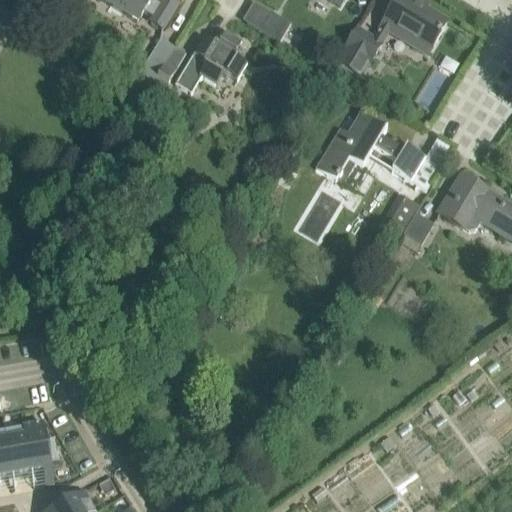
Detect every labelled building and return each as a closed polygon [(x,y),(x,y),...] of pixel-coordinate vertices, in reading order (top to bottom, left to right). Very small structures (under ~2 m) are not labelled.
[(8,0),(0,0),(0,27),(6,31),(21,7),(8,0)] [(150,0),(102,0),(139,22),(145,11),(155,17),(152,22),(163,29),(177,6),(166,0),(164,0),(160,8),(150,1),(150,0)] [(326,0),(341,9),(346,0),(326,0)] [(415,42),(411,48),(427,57),(447,24),(413,4),(415,0),(397,0),(384,23),(393,29),(415,42)] [(270,14),(258,32),(279,45),(290,26),(270,14)] [(382,45),(373,40),(357,30),(336,64),(353,74),(362,60),(370,65),(382,45)] [(237,83),(246,68),(236,61),(238,58),(234,55),(241,45),(225,35),(219,46),(215,44),(213,47),(202,41),(174,87),(191,97),(201,81),(214,89),(221,78),(224,80),(226,76),(237,83)] [(138,79),(149,86),(173,48),(162,41),(138,79)] [(161,94),(168,82),(185,55),(173,48),(149,86),(161,94)] [(410,185),(424,162),(405,150),(402,155),(381,141),(386,133),(359,117),(347,137),(340,133),(316,171),(336,183),(349,163),(361,170),(372,152),(397,167),(392,174),(410,185)] [(511,241),(511,209),(503,204),(501,207),(483,196),(485,193),(461,178),(439,215),(463,230),(468,233),(476,231),(481,222),(511,241)] [(404,233),(414,217),(419,209),(399,197),(384,221),(404,233)] [(414,217),(404,233),(402,236),(419,246),(431,227),(414,217)] [(43,426),(22,429),(23,438),(24,438),(31,476),(42,474),(44,489),(53,488),(50,466),(58,464),(58,463),(57,463),(53,443),(54,443),(54,442),(46,443),(43,426)] [(23,438),(5,442),(12,479),(31,476),(24,438),(23,438)] [(0,442),(0,481),(12,479),(5,442),(0,442)] [(84,493),(51,511),(81,511),(79,507),(89,501),(84,493)]
